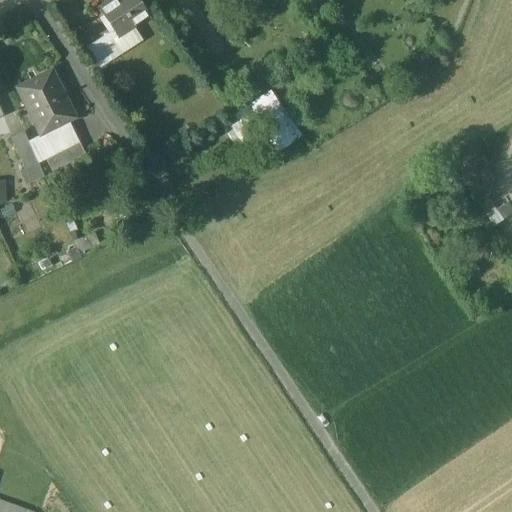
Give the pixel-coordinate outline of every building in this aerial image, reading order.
[(146,17),(135,0),(113,0),(97,11),(115,38),(146,17)] [(110,61),(97,41),(85,49),(98,68),(110,61)] [(74,119),(51,72),(17,89),(40,136),(68,122),(74,119)] [(272,112),(255,123),(276,155),(302,137),(282,107),(272,113),(272,112)] [(40,136),(27,142),(36,160),(43,156),(49,154),(73,142),(77,140),(68,122),(40,136)] [(23,133),(11,139),(23,166),(36,160),(27,142),(23,133)] [(85,156),(77,140),(73,142),(81,158),(85,156)] [(73,142),(49,154),(57,170),(81,158),(73,142)] [(49,154),(43,156),(51,173),(57,170),(49,154)] [(474,159),(458,169),(466,181),(481,171),(474,159)] [(451,168),(440,176),(445,184),(457,177),(451,168)] [(433,199),(420,208),(431,225),(444,216),(433,199)] [(26,511),(0,502),(0,511),(26,511)]
